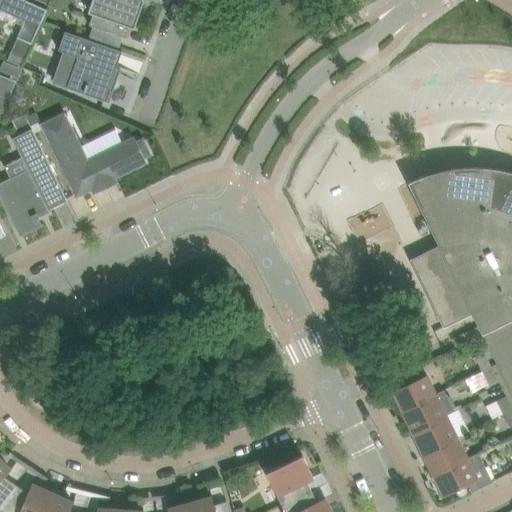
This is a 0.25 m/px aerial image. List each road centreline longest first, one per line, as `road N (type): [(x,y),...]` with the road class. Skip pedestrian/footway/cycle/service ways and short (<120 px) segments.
road 1 (residential): [(0,392),(72,458),(128,467),(188,458),(338,405)]
road 2 (unclassified): [(230,219),(292,101),(422,0)]
road 3 (tertiary): [(230,219),(187,218),(0,306)]
road 4 (tertiary): [(338,405),(254,235),(230,219)]
road 5 (residential): [(195,0),(147,121)]
